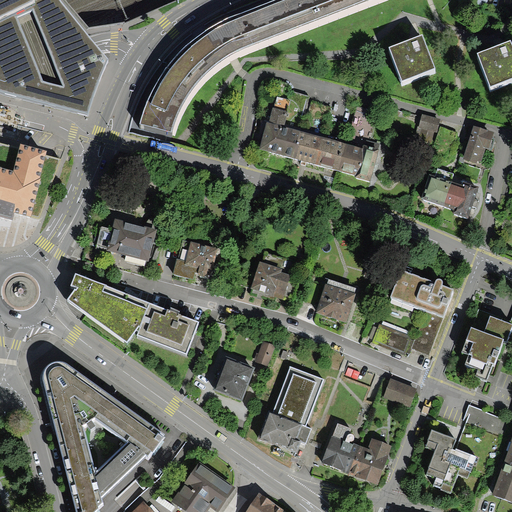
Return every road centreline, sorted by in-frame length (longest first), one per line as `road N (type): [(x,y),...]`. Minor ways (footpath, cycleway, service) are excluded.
road 1 (residential): [(509,132),(272,74),(254,84),(237,172)]
road 2 (primary): [(42,309),(298,495)]
road 3 (residential): [(156,287),(278,318),(433,382)]
road 4 (residential): [(237,172),(408,224),(479,256)]
road 5 (primary): [(213,0),(138,54),(88,176)]
road 6 (residential): [(3,384),(24,412),(50,511)]
road 7 (unclassified): [(433,382),(479,256)]
road 8 (unclassified): [(387,502),(433,382)]
road 9 (residential): [(509,132),(479,256)]
road 10 (residential): [(0,108),(47,119),(70,138),(88,176)]
